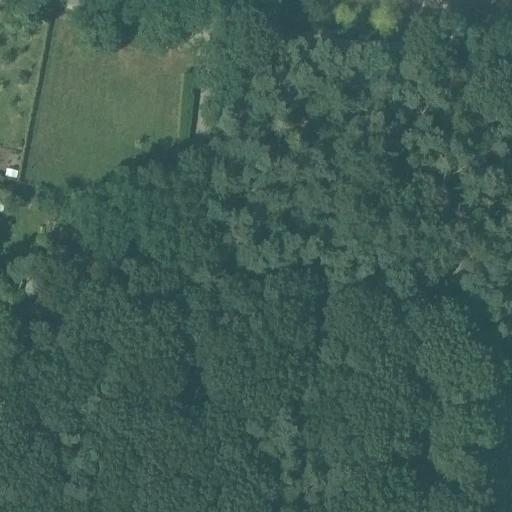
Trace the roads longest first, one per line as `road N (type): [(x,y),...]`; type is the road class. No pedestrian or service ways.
road 1 (track): [(499,511),(496,400),(481,389),(457,387),(421,400),(403,389),(379,351),(356,339),(218,320),(180,306),(209,25)]
road 2 (unclassified): [(511,75),(59,0)]
road 3 (track): [(180,306),(130,318),(18,301)]
